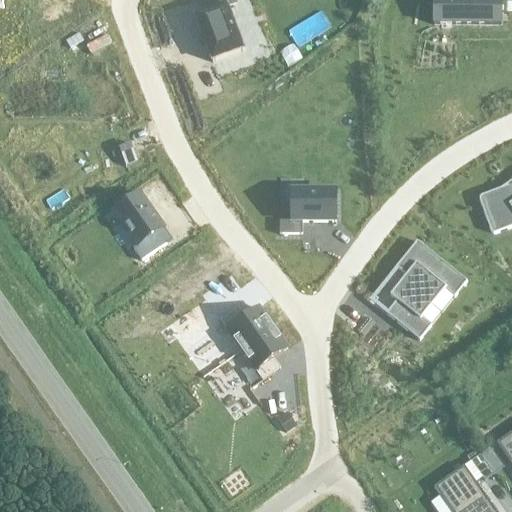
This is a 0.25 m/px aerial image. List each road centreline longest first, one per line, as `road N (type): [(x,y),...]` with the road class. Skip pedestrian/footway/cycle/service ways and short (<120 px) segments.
road 1 (residential): [(126,0),(158,110),(210,202),(306,324)]
road 2 (residential): [(511,128),(429,174),(343,266),(306,324)]
road 3 (tertiary): [(141,511),(0,308)]
road 4 (residential): [(306,324),(334,468)]
